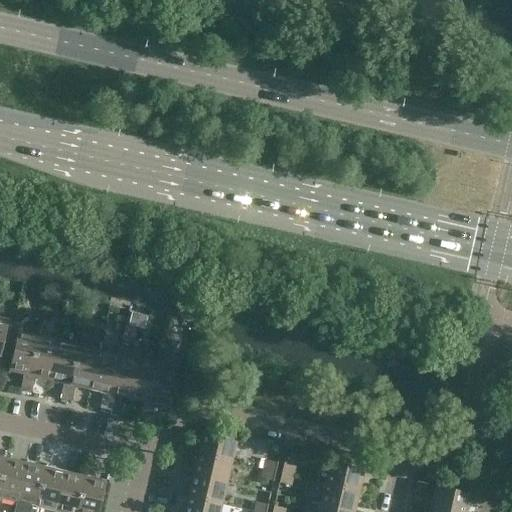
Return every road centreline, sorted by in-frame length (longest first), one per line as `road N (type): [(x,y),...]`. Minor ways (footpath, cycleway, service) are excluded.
road 1 (primary): [(511,144),(0,24)]
road 2 (primary): [(0,133),(511,250)]
road 3 (residential): [(146,455),(206,414),(226,411),(391,450),(403,464),(393,511)]
road 4 (residential): [(146,455),(0,421)]
